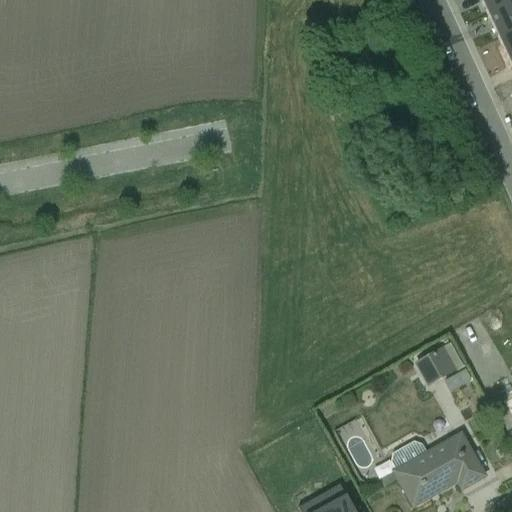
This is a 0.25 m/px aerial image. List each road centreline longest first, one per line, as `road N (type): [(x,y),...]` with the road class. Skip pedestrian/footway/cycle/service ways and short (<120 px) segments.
road 1 (residential): [(216,146),(0,189)]
road 2 (residential): [(511,178),(429,0)]
